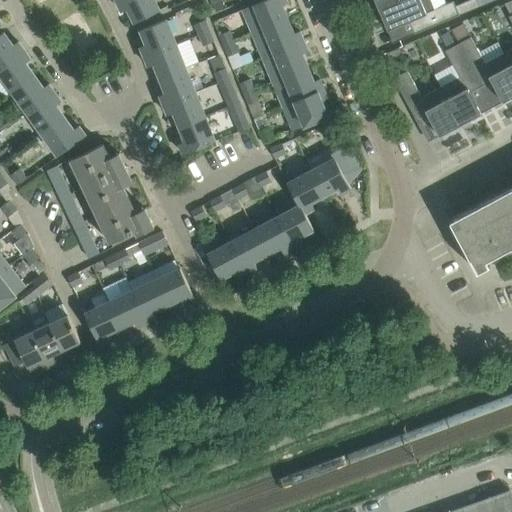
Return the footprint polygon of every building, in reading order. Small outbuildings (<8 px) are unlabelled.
[(154,0),(121,0),(117,2),(122,11),(128,8),(135,22),(160,10),(154,0)] [(218,0),(213,0),(210,1),(215,12),(223,9),(218,0)] [(264,0),(242,9),(253,34),(288,19),(282,5),(288,2),(286,0),(264,0)] [(374,0),(378,8),(399,0),(374,0)] [(430,0),(399,0),(378,8),(387,30),(409,22),(414,34),(459,15),(479,6),(476,0),(469,0),(455,6),(453,1),(434,9),(430,0)] [(140,47),(144,56),(176,43),(166,19),(140,29),(146,44),(140,47)] [(205,19),(193,25),(198,35),(209,31),(205,19)] [(288,19),(253,34),(263,58),(304,41),(300,31),(294,33),(288,19)] [(463,23),(452,30),(459,42),(470,35),(463,23)] [(437,36),(442,46),(455,40),(449,29),(437,36)] [(218,35),(223,45),(234,41),(230,30),(218,35)] [(209,31),(198,35),(202,45),(214,40),(209,31)] [(4,32),(0,34),(0,66),(24,50),(18,42),(13,45),(4,32)] [(470,37),(458,44),(481,87),(492,81),(503,101),(511,96),(511,68),(504,53),(484,63),(470,37)] [(234,41),(223,45),(227,56),(233,69),(243,65),(237,52),(239,51),(234,41)] [(304,41),(263,58),(273,82),(308,67),(302,53),(308,50),(304,41)] [(176,43),(144,56),(148,66),(154,64),(160,78),(186,68),(176,43)] [(459,77),(440,87),(460,124),(481,113),(470,92),(481,87),(458,44),(445,50),(459,77)] [(387,53),(392,65),(404,60),(399,48),(387,53)] [(24,50),(0,66),(0,73),(12,90),(34,75),(25,62),(30,58),(24,50)] [(308,67),(273,82),(283,106),(324,89),(320,79),(314,81),(308,67)] [(186,68),(160,78),(166,93),(160,95),(164,105),(195,92),(186,68)] [(225,68),(213,73),(218,83),(230,78),(225,68)] [(407,71),(393,78),(416,121),(428,115),(439,135),(460,124),(440,87),(421,97),(407,71)] [(34,75),(12,90),(27,112),(55,92),(49,84),(43,87),(34,75)] [(230,78),(218,83),(228,107),(240,102),(230,78)] [(238,83),(243,94),(254,89),(250,78),(238,83)] [(254,89),(243,94),(253,119),(264,115),(258,100),(259,100),(254,89)] [(324,89),(283,106),(293,130),(328,116),(322,101),(328,98),(324,89)] [(55,92),(27,112),(43,133),(65,117),(56,104),(61,101),(55,92)] [(195,92),(164,105),(168,114),(174,112),(179,126),(205,116),(195,92)] [(205,116),(179,126),(185,141),(179,143),(183,154),(215,141),(205,116)] [(233,120),(238,132),(250,127),(245,116),(233,120)] [(65,117),(43,133),(58,155),(85,135),(79,126),(74,130),(65,117)] [(330,122),(319,126),(324,137),(335,133),(330,122)] [(270,127),(259,132),(263,143),(274,138),(270,127)] [(103,143),(71,159),(110,242),(135,230),(138,235),(154,227),(149,217),(140,221),(119,177),(128,172),(123,162),(114,166),(103,143)] [(270,148),(275,158),(285,154),(281,143),(270,148)] [(334,158),(311,171),(324,195),(338,188),(341,193),(351,188),(348,182),(360,169),(347,144),(331,153),(334,158)] [(56,166),(47,171),(51,180),(61,175),(56,166)] [(10,175),(16,184),(17,185),(26,177),(19,168),(10,175)] [(266,171),(256,176),(261,187),(271,181),(266,171)] [(311,171),(289,182),(305,213),(313,208),(310,202),(324,195),(311,171)] [(51,180),(55,189),(65,184),(61,175),(51,180)] [(232,189),(237,199),(248,193),(251,199),(263,193),(255,177),(233,189),(232,189)] [(300,205),(277,217),(293,247),(302,242),(299,237),(313,229),(305,213),(289,182),(288,183),(300,205)] [(55,189),(60,198),(69,193),(65,184),(55,189)] [(451,221),(450,221),(477,272),(490,265),(487,260),(511,246),(511,187),(503,192),(503,191),(450,219),(451,221)] [(242,207),(237,199),(232,189),(210,201),(215,211),(228,204),(233,212),(242,207)] [(74,202),(69,193),(60,198),(64,207),(74,202)] [(17,209),(10,200),(9,200),(0,206),(0,207),(7,217),(17,209)] [(64,207),(68,216),(78,212),(74,202),(64,207)] [(201,205),(191,211),(196,221),(207,216),(201,205)] [(68,216),(73,225),(83,221),(78,212),(68,216)] [(277,217),(254,229),(267,254),(281,246),(284,252),(293,247),(277,217)] [(83,221),(73,225),(78,236),(88,232),(83,221)] [(20,223),(11,231),(18,240),(27,233),(28,233),(20,223)] [(254,229),(231,242),(247,272),(256,267),(253,261),(267,254),(254,229)] [(163,231),(139,243),(144,255),(168,243),(163,231)] [(78,236),(83,247),(93,242),(88,232),(78,236)] [(32,247),(27,233),(18,240),(15,242),(24,253),(32,247)] [(98,253),(93,242),(83,247),(88,258),(98,253)] [(231,242),(208,254),(221,278),(235,271),(238,277),(247,272),(231,242)] [(139,243),(116,253),(120,264),(130,259),(128,256),(134,254),(138,261),(144,266),(148,263),(144,255),(139,243)] [(24,253),(22,255),(39,275),(46,270),(39,256),(32,247),(24,253)] [(116,253),(104,259),(109,269),(120,264),(116,253)] [(0,255),(0,273),(9,266),(0,255)] [(9,266),(0,273),(0,306),(25,287),(9,266)] [(180,268),(156,279),(168,304),(182,298),(185,304),(195,299),(180,268)] [(72,287),(82,282),(81,279),(78,272),(77,271),(67,276),(72,287)] [(26,304),(41,293),(53,283),(44,272),(32,282),(35,285),(20,297),(26,304)] [(156,279),(132,290),(147,321),(157,317),(154,311),(168,304),(156,279)] [(132,290),(109,302),(121,327),(135,320),(138,326),(147,321),(132,290)] [(109,302),(85,313),(100,344),(110,339),(107,333),(121,327),(109,302)] [(68,314),(50,323),(67,359),(85,351),(68,314)] [(50,323),(33,331),(50,368),(67,359),(50,323)] [(33,331),(22,336),(4,344),(14,366),(25,361),(32,376),(50,368),(33,331)] [(511,511),(511,495),(510,490),(447,511),(511,511)]
